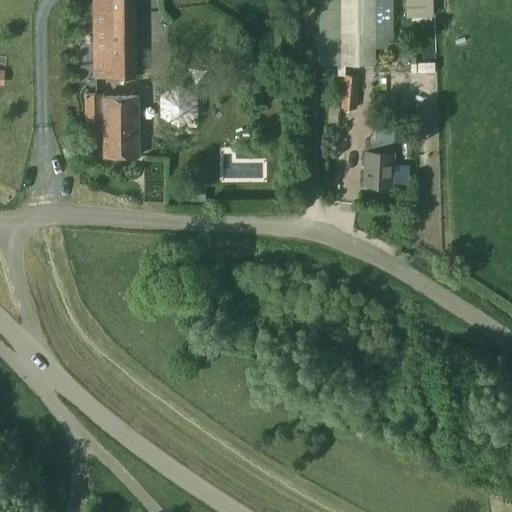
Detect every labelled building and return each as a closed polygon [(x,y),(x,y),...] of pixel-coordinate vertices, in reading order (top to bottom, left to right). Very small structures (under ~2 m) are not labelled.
[(135,0),(92,0),(93,79),(136,78),(135,0)] [(375,0),(319,0),(319,65),(337,65),(337,76),(345,76),(345,65),(375,65),(375,0)] [(345,76),(342,107),(358,109),(360,78),(345,76)] [(163,88),(164,120),(200,120),(199,87),(163,88)] [(102,97),(102,95),(85,95),(86,128),(103,128),(104,157),(138,157),(138,97),(102,97)] [(338,106),(330,105),(329,123),(337,124),(338,106)] [(394,153),(366,151),(364,186),(392,187),(394,153)]
